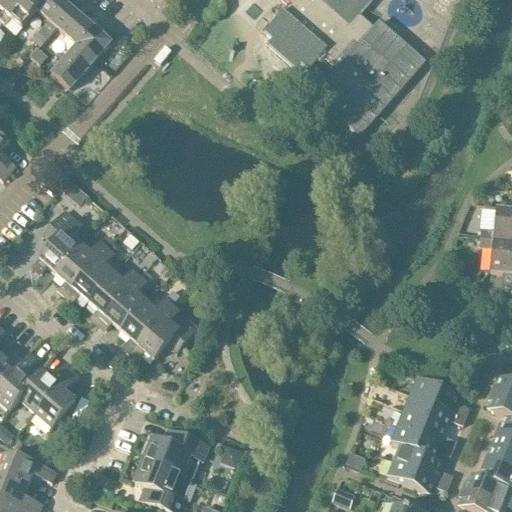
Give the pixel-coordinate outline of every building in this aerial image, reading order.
[(45,3),(41,0),(0,0),(0,24),(4,28),(10,22),(21,32),(36,15),(36,14),(46,3),(45,3)] [(81,22),(56,0),(47,0),(45,3),(46,3),(36,14),(36,15),(48,25),(40,34),(49,42),(57,33),(65,40),(81,22)] [(291,0),(295,2),(289,8),(288,10),(278,21),(269,13),(255,30),(264,39),(265,37),(272,43),(266,50),(296,76),(301,69),(307,75),(306,76),(307,77),(323,59),(338,72),(313,100),(360,140),(425,66),(379,25),(373,32),(358,19),(371,4),(365,0),(291,0)] [(110,47),(81,22),(65,40),(76,50),(77,49),(94,65),(110,47)] [(41,51),(49,42),(40,34),(32,43),(41,51)] [(68,95),(94,65),(77,49),(76,50),(50,79),(68,95)] [(39,69),(46,61),(38,53),(30,61),(39,69)] [(317,83),(325,75),(316,67),(309,76),(317,83)] [(0,171),(8,178),(15,171),(0,158),(0,156),(7,148),(0,141),(0,171)] [(8,178),(0,171),(0,183),(2,186),(8,178)] [(511,245),(511,212),(495,211),(493,237),(480,235),(480,243),(511,245)] [(81,249),(72,241),(82,230),(65,215),(43,240),(52,248),(33,269),(41,276),(46,270),(56,278),(81,249)] [(81,249),(56,278),(64,285),(59,292),(66,298),(107,252),(112,246),(112,245),(107,241),(104,241),(100,245),(90,257),(81,249)] [(511,245),(480,243),(479,252),(491,253),(489,277),(501,278),(511,278),(511,245)] [(112,246),(107,252),(114,258),(120,252),(112,246)] [(88,306),(113,277),(105,269),(114,258),(107,252),(66,298),(73,305),(79,298),(88,306)] [(99,327),(139,280),(132,274),(122,285),(113,277),(88,306),(97,314),(92,321),(99,327)] [(475,277),(467,284),(473,291),(481,284),(475,277)] [(511,278),(501,278),(498,302),(511,302),(511,278)] [(121,335),(146,306),(137,298),(147,287),(139,280),(99,327),(106,333),(112,327),(121,335)] [(131,355),(172,309),(164,302),(155,313),(146,306),(121,335),(129,342),(123,349),(131,355)] [(176,357),(198,332),(189,324),(179,335),(169,327),(179,315),(172,309),(131,355),(138,362),(144,355),(154,363),(167,349),(176,357)] [(0,391),(29,359),(22,353),(8,368),(0,361),(0,391)] [(31,388),(30,388),(22,380),(35,365),(29,359),(0,391),(0,407),(9,416),(19,404),(18,403),(31,388)] [(35,418),(71,376),(64,370),(50,385),(40,376),(30,388),(31,388),(18,403),(19,404),(35,418)] [(74,406),(64,397),(78,382),(71,376),(35,418),(51,432),(74,406)] [(450,407),(453,398),(417,383),(410,400),(466,422),(469,414),(450,407)] [(511,404),(511,385),(506,383),(503,391),(494,388),(491,396),(511,404)] [(511,404),(491,396),(487,404),(496,407),(493,416),(510,423),(511,422),(511,404)] [(466,422),(410,400),(404,415),(441,430),(444,422),(463,430),(466,422)] [(437,438),(441,430),(404,415),(397,431),(453,454),(456,446),(437,438)] [(511,440),(511,422),(510,423),(508,429),(500,426),(496,434),(511,440)] [(453,454),(397,431),(391,447),(400,451),(400,450),(428,461),(428,460),(431,454),(450,461),(453,454)] [(511,440),(496,434),(493,442),(501,445),(498,452),(511,458),(511,440)] [(202,465),(207,451),(173,438),(165,442),(162,448),(152,444),(143,466),(191,485),(199,464),(202,465)] [(434,472),(437,464),(428,460),(428,461),(400,450),(400,451),(394,465),(450,488),(453,480),(434,472)] [(511,476),(511,458),(498,452),(495,461),(487,458),(484,465),(511,476)] [(56,479),(4,458),(0,467),(0,480),(28,492),(33,481),(51,489),(56,479)] [(450,488),(394,465),(388,482),(424,496),(427,487),(447,495),(450,488)] [(511,476),(484,465),(480,473),(488,476),(485,483),(485,484),(511,495),(511,476)] [(183,505),(191,485),(143,466),(134,489),(145,493),(140,505),(158,511),(183,511),(186,506),(183,505)] [(24,504),(28,492),(0,480),(0,504),(19,511),(42,511),(24,504)] [(511,495),(485,484),(485,483),(477,480),(473,488),(465,485),(462,492),(506,511),(511,497),(511,495)] [(505,511),(506,511),(462,492),(458,500),(467,504),(463,511),(505,511)] [(216,496),(211,508),(220,511),(225,499),(216,496)]
